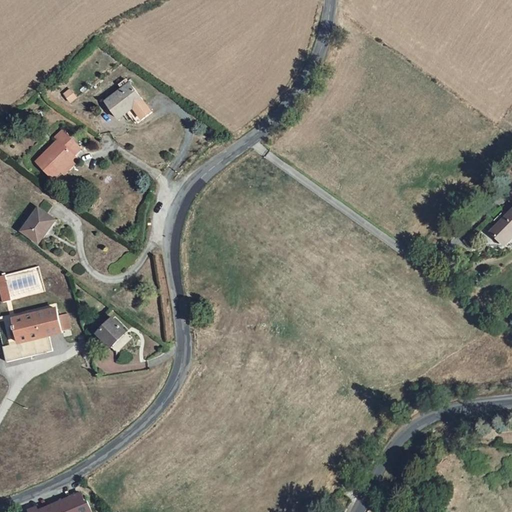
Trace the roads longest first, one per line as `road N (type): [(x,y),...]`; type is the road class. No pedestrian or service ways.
road 1 (tertiary): [(0,507),(109,454),(166,393),(183,357),(172,213),(200,175),(271,125),(308,79),(328,0)]
road 2 (tertiary): [(357,511),(382,462),(413,427),(453,410),(511,402)]
